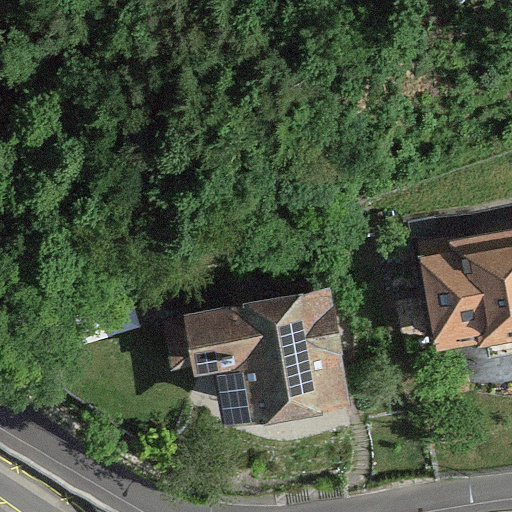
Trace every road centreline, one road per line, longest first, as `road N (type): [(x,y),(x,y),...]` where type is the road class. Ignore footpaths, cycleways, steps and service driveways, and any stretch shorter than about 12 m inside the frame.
road 1 (residential): [(176,511),(0,398)]
road 2 (residential): [(511,484),(337,511)]
